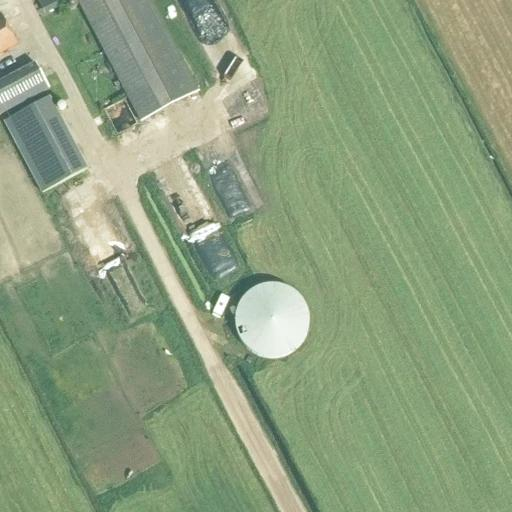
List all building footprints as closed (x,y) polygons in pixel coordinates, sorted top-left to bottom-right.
[(198,93),(148,0),(76,0),(141,123),(198,93)] [(0,55),(17,46),(0,16),(0,55)] [(3,125),(31,178),(41,195),(86,171),(48,100),(3,125)] [(214,122),(244,123),(244,105),(214,104),(214,122)] [(186,251),(203,244),(190,217),(174,224),(186,251)] [(256,308),(249,316),(246,323),(245,331),(246,338),(249,345),(253,352),(261,357),(269,360),(278,360),(285,359),(290,355),(296,351),(300,345),(303,337),(304,331),(303,324),(301,318),(296,311),(290,306),(282,303),(276,302),(267,302),(261,305),(256,308)]
